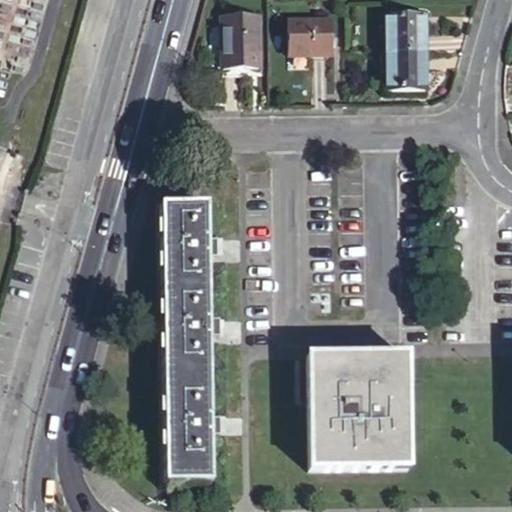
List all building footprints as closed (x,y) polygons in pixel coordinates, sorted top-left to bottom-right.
[(221,74),(255,73),(253,19),(219,22),(221,74)] [(382,22),(383,59),(421,58),(419,20),(382,22)] [(284,65),(327,63),(326,25),(283,26),(284,65)] [(383,59),(385,97),(422,96),(421,58),(383,59)] [(200,211),(154,212),(159,491),(205,490),(204,440),(211,439),(210,425),(204,425),(202,343),(209,343),(209,328),(202,328),(201,261),(207,261),(207,246),(201,246),(200,211)] [(400,362),(301,364),(302,478),(402,476),(400,362)]
